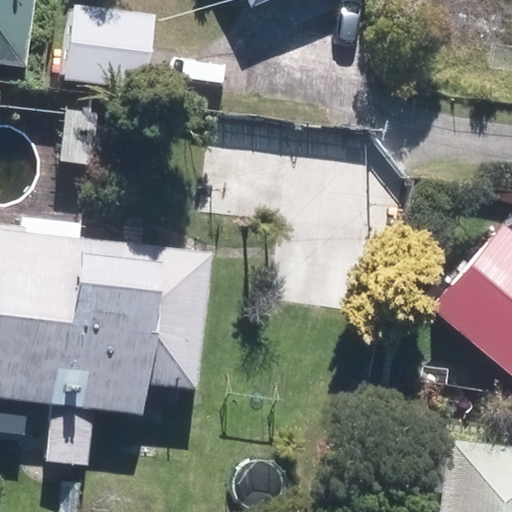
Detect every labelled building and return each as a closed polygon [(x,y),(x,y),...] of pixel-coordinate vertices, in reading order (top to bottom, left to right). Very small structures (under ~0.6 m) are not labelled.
[(0,0),(0,64),(22,68),(30,0),(0,0)] [(143,92),(153,18),(71,8),(61,81),(143,92)] [(101,113),(69,108),(61,160),(92,165),(101,113)] [(409,309),(500,388),(511,389),(511,254),(480,227),(409,309)] [(0,398),(55,404),(49,461),(92,466),(98,409),(141,413),(144,384),(193,389),(207,253),(0,232),(0,398)] [(511,511),(511,448),(449,440),(439,511),(511,511)]
